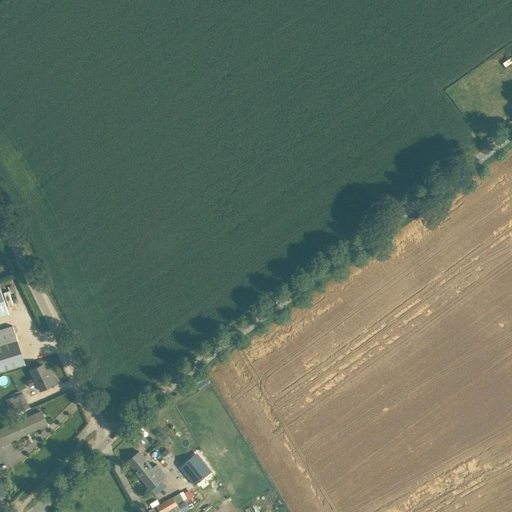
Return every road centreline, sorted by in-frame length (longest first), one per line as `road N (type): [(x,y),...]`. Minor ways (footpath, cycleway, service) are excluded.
road 1 (tertiary): [(106,438),(511,133)]
road 2 (unclassified): [(106,438),(0,219)]
